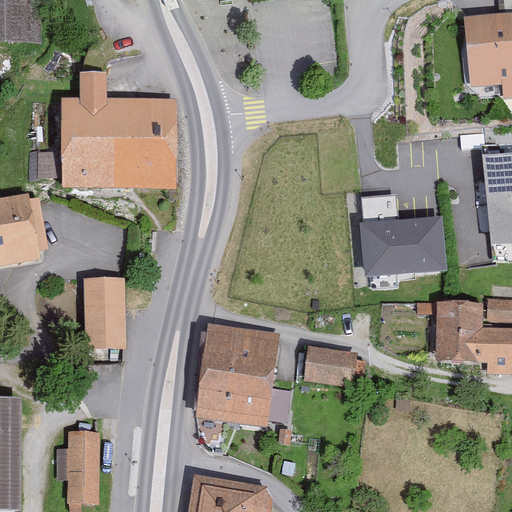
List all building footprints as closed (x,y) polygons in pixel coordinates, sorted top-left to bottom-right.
[(0,0),(0,49),(39,48),(37,0),(0,0)] [(511,0),(503,0),(504,13),(511,12),(511,0)] [(511,99),(511,18),(466,23),(473,90),(502,87),(503,100),(511,99)] [(109,103),(110,78),(81,78),(81,102),(64,101),(64,193),(177,193),(178,103),(109,103)] [(511,156),(483,159),(492,251),(511,249),(511,156)] [(29,205),(28,197),(0,201),(0,272),(41,266),(39,256),(48,254),(39,204),(29,205)] [(366,227),(362,228),(367,282),(447,275),(442,221),(401,225),(399,199),(364,202),(366,227)] [(125,351),(123,282),(84,284),(87,353),(125,351)] [(511,301),(488,301),(487,325),(511,325),(511,301)] [(511,334),(480,334),(481,308),(439,307),(437,368),(488,370),(487,381),(511,381),(511,334)] [(269,434),(280,339),(209,331),(198,426),(269,434)] [(350,394),(354,358),(301,352),(297,388),(350,394)] [(0,511),(23,511),(22,403),(0,402),(0,511)] [(97,509),(99,437),(70,436),(69,452),(59,452),(58,484),(69,484),(68,508),(97,509)] [(270,511),(272,507),(264,494),(196,483),(191,511),(270,511)]
